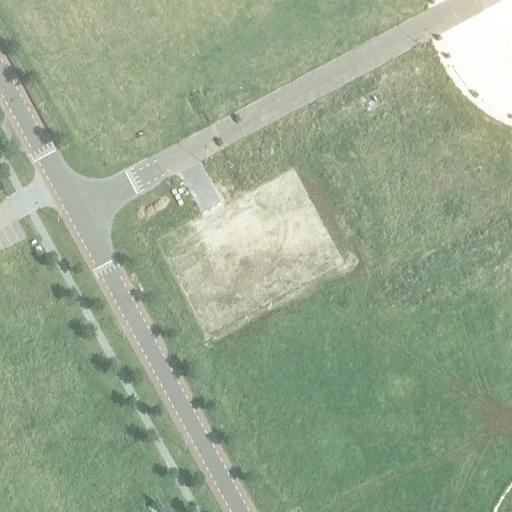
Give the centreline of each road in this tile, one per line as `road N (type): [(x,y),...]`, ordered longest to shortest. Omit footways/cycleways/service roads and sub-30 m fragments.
road 1 (unclassified): [(478,0),(78,211)]
road 2 (unclassified): [(241,511),(78,211)]
road 3 (unclassified): [(78,211),(0,69)]
